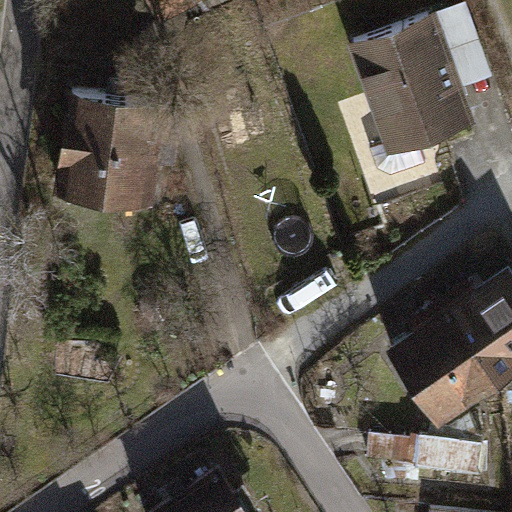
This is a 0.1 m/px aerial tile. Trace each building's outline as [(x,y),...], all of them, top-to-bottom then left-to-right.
[(157,0),(167,17),(198,0),(157,0)] [(349,48),(388,164),(475,135),(463,100),(497,88),(470,8),(349,48)] [(71,177),(66,209),(151,221),(165,121),(81,109),(77,135),(65,133),(59,176),(71,177)] [(448,316),(499,392),(511,383),(511,284),(507,276),(448,316)] [(387,356),(438,433),(499,392),(448,316),(387,356)] [(372,434),(368,464),(488,478),(491,448),(372,434)] [(214,475),(161,511),(259,511),(244,491),(232,500),(214,475)]
